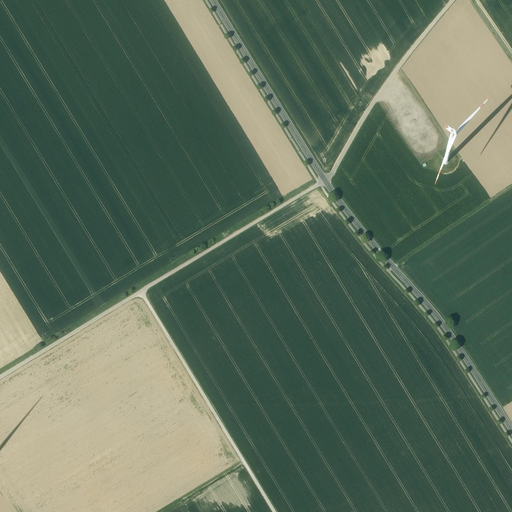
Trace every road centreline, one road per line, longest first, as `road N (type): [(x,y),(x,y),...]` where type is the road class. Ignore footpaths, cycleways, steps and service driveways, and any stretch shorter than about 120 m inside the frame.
road 1 (secondary): [(511,431),(435,315),(325,181),(213,0)]
road 2 (track): [(140,291),(325,181),(374,100),(453,0)]
road 3 (track): [(274,511),(140,291)]
road 4 (track): [(0,377),(140,291)]
road 5 (track): [(511,185),(392,267)]
